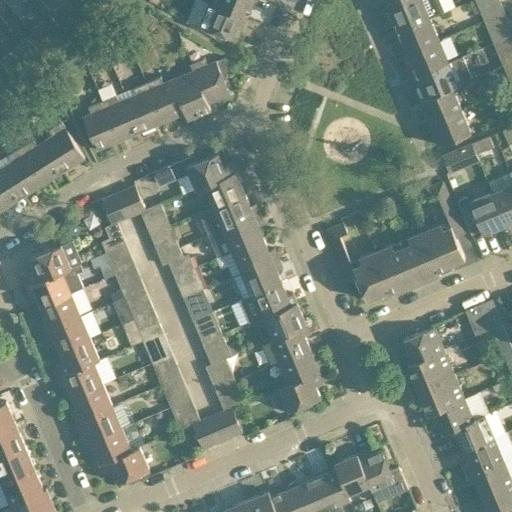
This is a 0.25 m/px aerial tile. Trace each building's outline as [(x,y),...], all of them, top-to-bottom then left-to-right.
[(19,0),(26,8),(33,2),(44,16),(45,16),(48,13),(51,11),(49,8),(41,0),(19,0)] [(216,0),(215,3),(215,4),(246,17),(253,0),(216,0)] [(384,0),(388,8),(408,0),(384,0)] [(408,0),(388,8),(398,31),(429,17),(430,17),(445,10),(440,0),(408,0)] [(499,0),(476,0),(481,11),(501,2),(499,0)] [(215,4),(210,2),(200,24),(231,37),(237,24),(243,26),(246,17),(215,4)] [(481,11),(484,20),(504,12),(501,2),(481,11)] [(122,13),(128,24),(137,19),(139,6),(122,13)] [(137,19),(150,27),(156,17),(139,6),(137,19)] [(484,20),(494,42),(511,34),(511,29),(504,12),(484,20)] [(0,30),(8,23),(0,13),(0,30)] [(56,23),(48,13),(45,16),(44,16),(29,29),(31,32),(37,39),(56,23)] [(398,31),(407,53),(439,39),(430,17),(398,31)] [(96,38),(104,46),(116,35),(108,27),(96,38)] [(37,39),(31,32),(12,49),(18,56),(37,39)] [(511,60),(511,34),(494,42),(503,64),(511,60)] [(407,53),(416,75),(448,61),(439,39),(407,53)] [(86,63),(97,52),(90,44),(78,54),(86,63)] [(0,58),(0,70),(18,56),(12,49),(0,58)] [(74,73),(86,63),(78,54),(66,65),(74,73)] [(448,61),(416,75),(426,97),(452,86),(472,77),(463,55),(448,61)] [(205,57),(191,63),(210,109),(211,109),(208,102),(230,93),(224,79),(232,61),(224,57),(208,64),(205,57)] [(511,71),(511,60),(503,64),(507,74),(511,71)] [(193,70),(171,79),(188,118),(210,109),(191,63),(190,63),(193,70)] [(160,75),(147,81),(163,121),(185,112),(188,119),(188,118),(171,79),(163,82),(160,75)] [(38,84),(45,98),(55,92),(48,78),(38,84)] [(135,94),(127,97),(141,130),(163,121),(147,81),(132,87),(135,94)] [(420,99),(429,121),(462,108),(452,86),(426,97),(420,99)] [(116,94),(102,100),(119,140),(141,130),(127,97),(119,101),(116,94)] [(15,108),(23,117),(35,107),(28,98),(15,108)] [(119,140),(102,100),(88,106),(91,112),(82,116),(96,149),(119,140)] [(462,108),(429,121),(439,144),(471,130),(462,108)] [(0,119),(0,123),(5,130),(18,120),(10,111),(0,119)] [(52,135),(45,139),(64,170),(85,157),(62,120),(48,129),(52,135)] [(511,141),(511,125),(503,129),(509,143),(511,141)] [(490,135),(472,142),(477,152),(494,145),(490,135)] [(33,138),(21,146),(44,183),(64,170),(45,139),(37,144),(33,138)] [(472,142),(443,154),(449,171),(479,159),(477,152),(472,142)] [(12,160),(4,165),(24,196),(44,183),(21,146),(8,154),(12,160)] [(189,171),(196,187),(241,168),(237,158),(223,164),(218,151),(196,161),(193,154),(154,170),(160,184),(189,171)] [(0,203),(3,209),(24,196),(4,165),(0,167),(0,203)] [(205,184),(214,205),(245,192),(240,180),(245,178),(241,168),(196,187),(196,188),(205,184)] [(358,277),(367,299),(381,293),(383,297),(453,268),(451,263),(465,257),(456,236),(465,232),(443,180),(426,187),(430,196),(438,193),(449,219),(351,260),(340,234),(348,231),(344,222),(327,229),(349,281),(358,277)] [(511,182),(488,193),(502,225),(511,221),(511,182)] [(132,214),(141,211),(145,208),(135,184),(122,190),(132,214)] [(112,223),(117,221),(126,217),(116,192),(102,198),(112,223)] [(204,223),(208,234),(260,212),(256,203),(250,205),(245,192),(214,205),(219,217),(204,223)] [(502,225),(488,193),(469,201),(483,233),(502,225)] [(141,211),(144,220),(164,211),(160,202),(145,208),(141,211)] [(228,239),(232,250),(263,237),(258,224),(264,222),(260,212),(208,234),(213,245),(228,239)] [(150,233),(159,254),(179,246),(170,224),(150,233)] [(121,231),(101,239),(106,251),(126,242),(121,231)] [(232,250),(242,272),(278,257),(274,247),(269,249),(263,237),(232,250)] [(126,242),(106,251),(115,273),(136,265),(126,242)] [(35,269),(21,275),(25,285),(70,266),(61,243),(30,256),(35,269)] [(159,254),(163,264),(169,261),(183,255),(179,246),(159,254)] [(242,272),(251,294),(282,281),(277,269),(282,266),(278,257),(242,272)] [(70,266),(25,285),(29,295),(35,292),(40,305),(71,292),(84,286),(78,271),(83,269),(81,265),(80,262),(70,266)] [(136,265),(115,273),(125,295),(145,287),(136,265)] [(199,279),(180,287),(183,296),(203,288),(199,279)] [(251,294),(240,299),(250,321),(263,315),(264,315),(297,301),(293,291),(287,294),(282,281),(251,294)] [(125,295),(113,300),(122,322),(134,317),(154,309),(153,305),(145,287),(125,295)] [(203,288),(183,296),(187,306),(207,297),(203,288)] [(40,319),(44,329),(80,314),(71,292),(40,305),(45,317),(40,319)] [(269,338),(306,323),(298,305),(297,301),(264,315),(273,336),(269,338)] [(485,310),(493,328),(503,324),(496,306),(485,310)] [(134,317),(122,322),(131,345),(143,340),(163,331),(154,309),(134,317)] [(53,336),(58,349),(90,336),(80,314),(44,329),(48,339),(53,336)] [(218,323),(198,331),(202,341),(222,332),(218,323)] [(269,338),(279,361),(310,348),(305,335),(310,333),(306,323),(269,338)] [(493,328),(503,352),(511,348),(511,344),(503,324),(493,328)] [(404,354),(408,364),(445,349),(435,325),(404,338),(409,352),(404,354)] [(163,331),(143,340),(147,349),(167,340),(163,331)] [(222,332),(202,341),(206,350),(226,341),(222,332)] [(53,366),(57,376),(94,360),(99,358),(90,336),(58,349),(64,361),(53,366)] [(279,386),(280,386),(325,367),(321,358),(315,360),(310,348),(279,361),(288,382),(279,386)] [(511,348),(503,352),(511,373),(511,348)] [(410,386),(412,390),(455,372),(445,349),(408,364),(416,384),(410,386)] [(211,363),(206,365),(210,375),(230,366),(226,357),(211,363)] [(66,383),(72,395),(103,382),(94,360),(57,376),(61,385),(66,383)] [(178,366),(158,375),(162,384),(182,375),(178,366)] [(325,367),(280,386),(289,409),(320,396),(315,383),(329,377),(325,367)] [(420,392),(428,411),(465,396),(455,372),(412,390),(413,395),(420,392)] [(182,375),(162,384),(165,393),(186,384),(182,375)] [(71,410),(75,420),(112,405),(103,382),(72,395),(77,408),(71,410)] [(465,396),(428,411),(432,421),(437,419),(443,432),(454,428),(473,420),(485,414),(490,412),(480,389),(465,396)] [(220,400),(224,409),(232,406),(244,401),(241,392),(220,400)] [(0,402),(0,428),(16,422),(6,400),(0,402)] [(85,427),(90,440),(122,427),(112,405),(75,420),(79,430),(85,427)] [(224,409),(218,412),(229,436),(242,431),(232,406),(224,409)] [(176,419),(180,428),(193,423),(200,419),(196,410),(176,419)] [(454,428),(464,450),(495,438),(485,414),(454,428)] [(193,423),(203,447),(217,441),(207,417),(200,419),(193,423)] [(0,428),(0,454),(25,444),(16,422),(0,428)] [(90,455),(94,464),(139,445),(130,448),(122,427),(90,440),(95,452),(90,455)] [(463,465),(467,474),(503,458),(495,438),(464,450),(469,462),(463,465)] [(0,454),(0,475),(2,480),(34,466),(25,444),(0,454)] [(139,445),(94,464),(98,474),(112,468),(117,481),(149,468),(139,445)] [(366,449),(357,453),(370,484),(377,501),(409,487),(399,465),(391,468),(382,449),(369,454),(366,449)] [(357,453),(335,462),(351,498),(349,493),(370,484),(357,453)] [(477,480),(482,494),(511,481),(511,479),(503,458),(467,474),(471,483),(477,480)] [(337,467),(315,476),(328,508),(351,498),(335,462),(337,467)] [(11,502),(44,488),(34,466),(2,480),(11,502)] [(315,476),(293,486),(304,511),(317,511),(328,508),(315,476)] [(511,481),(482,494),(489,511),(498,511),(511,506),(511,481)] [(304,511),(293,486),(271,495),(278,511),(304,511)] [(44,488),(11,502),(15,511),(48,511),(56,509),(47,487),(44,488)] [(269,489),(247,499),(252,511),(278,511),(271,495),(269,489)] [(251,511),(246,499),(224,508),(226,511),(251,511)]
